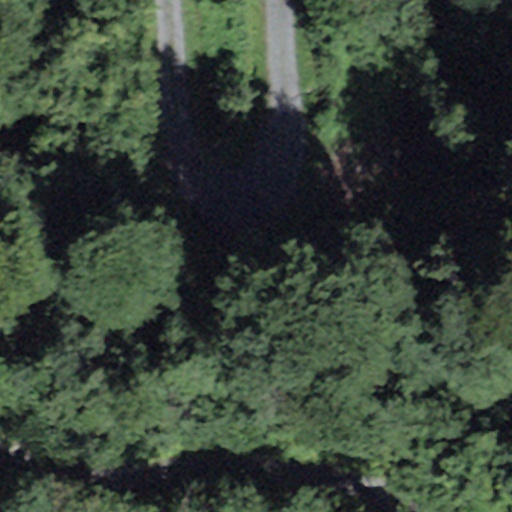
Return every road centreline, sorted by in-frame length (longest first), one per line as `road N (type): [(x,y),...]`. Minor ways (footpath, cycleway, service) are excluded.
road 1 (track): [(288,241),(276,273),(237,289),(202,263),(168,0)]
road 2 (track): [(276,0),(288,241)]
